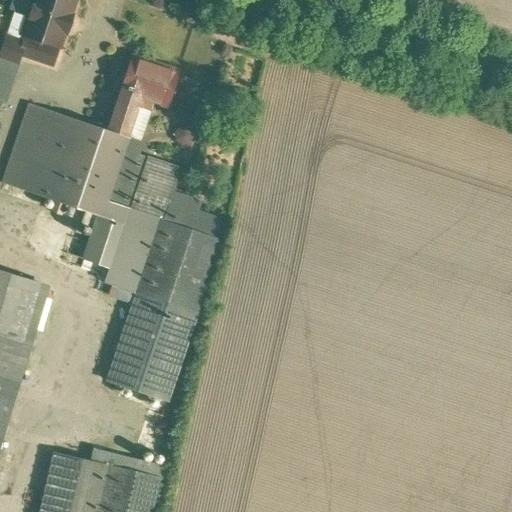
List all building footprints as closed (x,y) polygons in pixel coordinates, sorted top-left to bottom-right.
[(12,0),(9,8),(31,16),(24,36),(30,38),(23,55),(44,62),(49,48),(67,55),(86,0),(12,0)] [(0,113),(5,99),(10,101),(25,63),(0,52),(0,113)] [(132,53),(105,131),(134,141),(148,100),(172,108),(185,71),(132,53)] [(139,301),(113,378),(169,397),(222,245),(226,246),(235,220),(204,209),(208,199),(178,188),(185,168),(142,153),(145,145),(134,141),(105,131),(35,106),(9,179),(106,214),(92,255),(121,265),(115,281),(122,283),(118,294),(139,301)] [(54,287),(0,268),(0,457),(3,458),(54,287)] [(55,448),(40,511),(155,511),(167,462),(100,446),(97,458),(55,448)]
